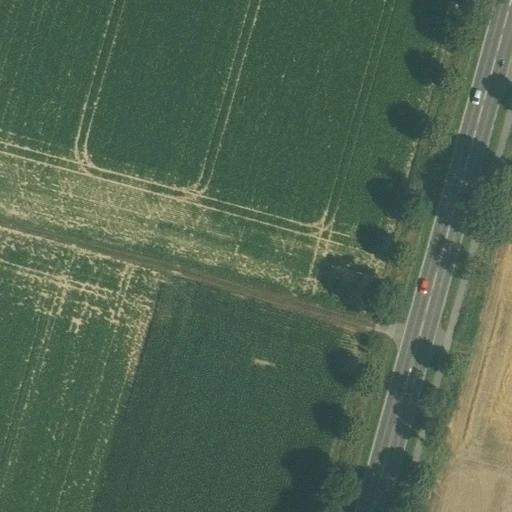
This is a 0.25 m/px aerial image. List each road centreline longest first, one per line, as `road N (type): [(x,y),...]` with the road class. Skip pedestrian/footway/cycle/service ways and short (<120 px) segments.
road 1 (primary): [(511,0),(371,511)]
road 2 (track): [(0,226),(445,351)]
